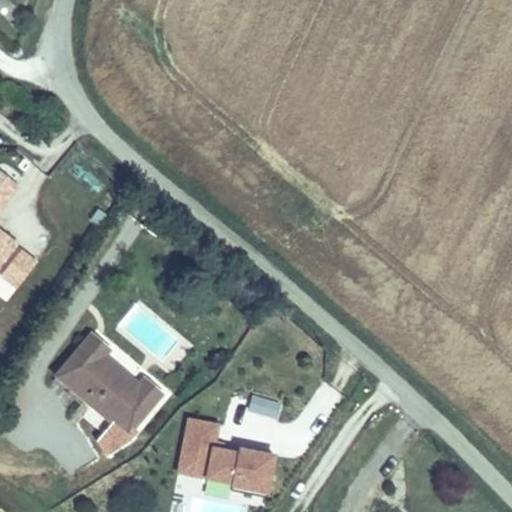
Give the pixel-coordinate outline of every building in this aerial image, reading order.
[(38,260),(0,230),(0,209),(20,184),(0,167),(0,277),(12,263),(26,275),(38,260)] [(86,338),(55,380),(126,434),(158,394),(141,380),(136,387),(98,362),(106,353),(86,338)] [(327,422),(341,393),(319,382),(305,411),(327,422)] [(276,418),(280,402),(251,395),(247,411),(276,418)] [(269,495),(276,456),(216,446),(220,424),(184,417),(173,478),(269,495)]
